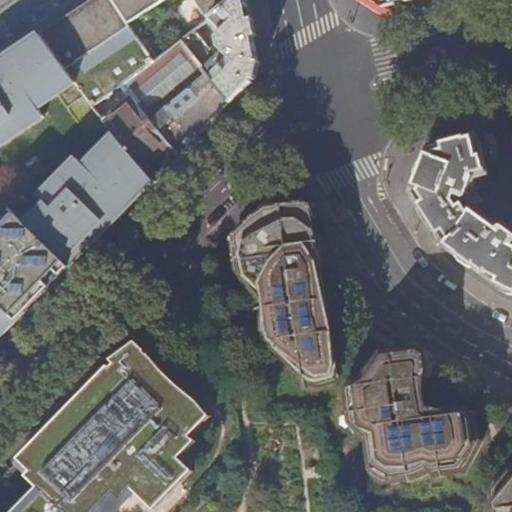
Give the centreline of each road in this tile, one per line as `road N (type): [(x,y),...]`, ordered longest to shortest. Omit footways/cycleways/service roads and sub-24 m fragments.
road 1 (residential): [(0,408),(308,110)]
road 2 (tertiary): [(308,110),(397,283),(511,361)]
road 3 (tertiary): [(511,327),(432,280),(412,258),(371,183),(338,93)]
road 4 (residential): [(338,93),(511,49)]
